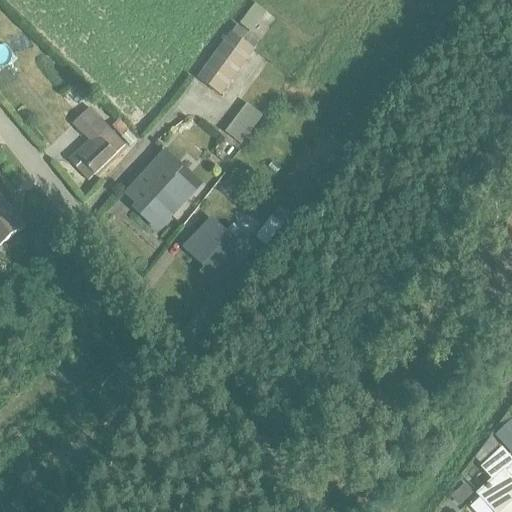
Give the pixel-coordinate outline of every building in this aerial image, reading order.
[(256,5),(240,26),(252,35),(267,14),(256,5)] [(237,27),(197,80),(221,97),(260,44),(237,27)] [(247,106),(226,134),(241,146),(263,118),(247,106)] [(89,143),(69,162),(89,182),(126,147),(89,110),(73,126),(89,143)] [(120,122),(113,128),(130,148),(138,141),(120,122)] [(168,153),(128,196),(138,206),(135,210),(158,231),(202,184),(168,153)] [(230,176),(219,190),(228,197),(239,183),(230,176)] [(0,195),(0,248),(26,228),(0,195)] [(280,207),(256,239),(267,248),(291,215),(280,207)] [(214,221),(186,250),(207,270),(203,275),(217,288),(249,254),(247,252),(253,246),(234,226),(227,233),(214,221)] [(511,416),(501,428),(511,437),(511,416)] [(490,439),(474,458),(481,466),(499,449),(490,439)] [(492,481),(476,495),(491,511),(511,511),(511,460),(502,449),(481,469),(492,481)] [(466,484),(452,497),(460,506),(474,492),(466,484)]
